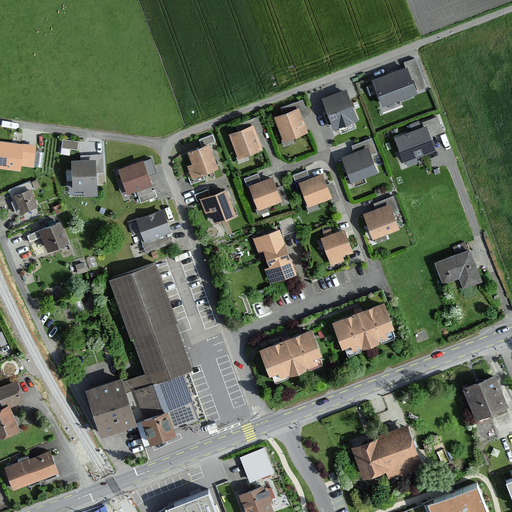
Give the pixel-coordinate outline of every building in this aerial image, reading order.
[(411,65),(375,79),(385,106),(421,92),(411,65)] [(348,89),(324,98),(335,129),(360,119),(348,89)] [(300,108),(275,117),(285,142),(309,133),(300,108)] [(428,125),(396,137),(406,163),(438,150),(428,125)] [(255,126),(230,135),(239,160),(264,151),(255,126)] [(63,138),(62,149),(79,149),(79,138),(63,138)] [(37,146),(0,141),(0,169),(22,172),(22,168),(34,169),(37,146)] [(195,164),(189,167),(193,179),(221,168),(211,144),(190,153),(195,164)] [(371,146),(343,156),(353,182),(380,172),(371,146)] [(92,161),(74,161),(75,192),(86,192),(86,198),(100,197),(99,172),(104,172),(103,155),(91,156),(92,161)] [(146,161),(121,169),(129,194),(154,185),(146,161)] [(324,173),(300,183),(310,207),(334,197),(324,173)] [(275,177),(251,186),(260,210),(284,201),(275,177)] [(33,189),(15,196),(23,214),(40,206),(33,189)] [(228,190),(201,200),(206,214),(212,212),(216,224),(238,216),(228,190)] [(393,203),(366,213),(375,239),(403,228),(393,203)] [(164,210),(138,219),(146,242),(172,232),(164,210)] [(61,223),(41,231),(49,252),(70,244),(61,223)] [(283,229),(255,239),(260,253),(266,251),(272,267),(267,269),(272,283),(299,273),(283,229)] [(348,229),(324,238),(334,265),(347,261),(345,255),(356,251),(348,229)] [(472,249),(436,262),(444,283),(459,277),(464,289),(484,282),(472,249)] [(156,263),(109,279),(142,374),(125,380),(123,376),(86,389),(103,437),(139,425),(137,420),(143,418),(152,444),(179,435),(176,427),(198,420),(181,373),(193,369),(156,263)] [(390,302),(337,323),(350,353),(402,333),(390,302)] [(316,328),(265,349),(278,381),(329,360),(316,328)] [(511,403),(499,374),(467,388),(480,419),(511,405),(511,403)] [(0,438),(22,430),(13,406),(26,400),(17,379),(0,386),(0,438)] [(410,424),(354,447),(366,478),(386,470),(389,478),(426,464),(410,424)] [(497,437),(496,425),(476,425),(476,437),(497,437)] [(266,446),(240,456),(251,482),(276,473),(266,446)] [(51,449),(5,467),(14,490),(60,472),(51,449)] [(490,511),(478,479),(428,498),(433,511),(490,511)] [(268,484),(241,494),(248,511),(271,511),(278,510),(268,484)] [(221,511),(212,488),(166,506),(168,511),(221,511)]
